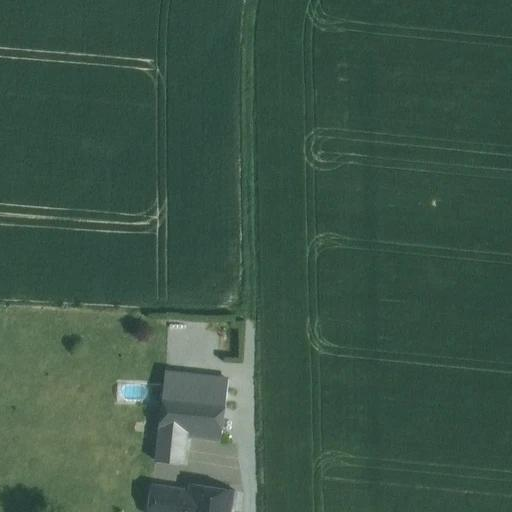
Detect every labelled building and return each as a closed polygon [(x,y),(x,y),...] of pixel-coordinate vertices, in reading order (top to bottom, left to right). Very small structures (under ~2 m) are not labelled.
[(228,384),(165,377),(163,384),(163,390),(227,397),(228,384)] [(227,397),(163,390),(161,406),(158,433),(187,436),(187,437),(221,441),(227,397)] [(187,436),(158,433),(155,462),(184,465),(187,437),(187,436)] [(187,511),(190,493),(152,486),(148,511),(187,511)] [(232,511),(236,493),(191,486),(190,493),(187,511),(232,511)]
